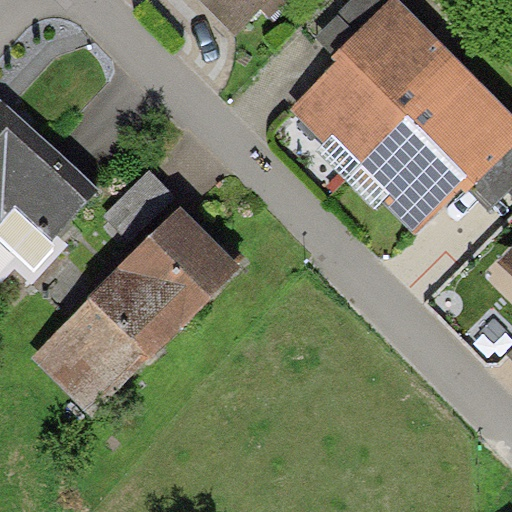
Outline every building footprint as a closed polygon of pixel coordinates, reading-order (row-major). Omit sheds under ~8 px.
[(197,0),(236,37),(262,11),(272,21),(292,2),(290,0),(197,0)] [(394,1),(399,6),(404,0),(342,0),(310,33),(336,59),(394,1)] [(344,181),(460,66),(399,6),(394,1),(336,59),(333,61),(337,66),(291,112),(324,145),(316,153),(344,181)] [(511,119),(460,66),(344,181),(375,211),(383,204),(416,237),(462,192),(466,197),(471,193),(511,151),(511,119)] [(53,245),(88,206),(8,133),(0,141),(0,228),(15,212),(53,245)] [(511,151),(471,193),(491,213),(511,191),(511,151)] [(243,273),(181,212),(33,359),(95,421),(243,273)] [(511,250),(498,265),(511,278),(511,250)]
